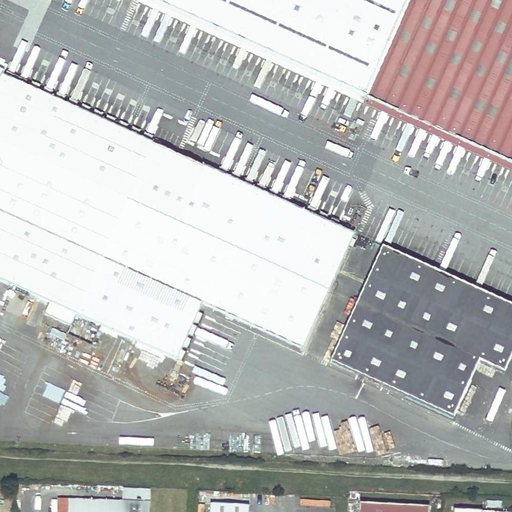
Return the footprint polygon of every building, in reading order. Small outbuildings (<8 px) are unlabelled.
[(138,0),(138,2),(365,104),(511,169),(511,0),(0,0),(0,280),(50,303),(45,314),(72,326),(76,316),(178,362),(179,360),(183,351),(185,347),(188,339),(189,338),(190,334),(194,326),(196,322),(199,313),(203,304),(304,349),(356,234),(338,226),(330,223),(327,221),(318,217),(315,216),(307,212),(289,204),(281,200),(276,199),(269,195),(264,193),(256,189),(251,187),(244,184),(238,181),(231,178),(226,176),(219,173),(204,166),(204,167),(160,147),(154,144),(150,143),(143,140),(138,137),(131,134),(126,132),(118,128),(113,126),(106,122),(101,120),(93,117),(88,114),(80,111),(76,109),(68,105),(63,103),(55,99),(51,97),(43,94),(38,92),(31,88),(26,86),(19,83),(13,80),(6,77),(4,76),(6,71),(0,68),(0,0),(138,0)] [(13,80),(16,75),(8,72),(6,77),(13,80)] [(26,86),(28,80),(21,77),(19,83),(26,86)] [(38,92),(41,86),(34,83),(31,88),(38,92)] [(51,97),(53,91),(46,88),(43,94),(51,97)] [(63,103),(66,97),(58,93),(55,99),(63,103)] [(76,109),(78,103),(70,99),(68,105),(76,109)] [(88,114),(91,109),(83,105),(80,111),(88,114)] [(101,120),(104,114),(96,110),(93,117),(101,120)] [(113,126),(115,120),(108,116),(106,122),(113,126)] [(126,132),(129,125),(121,122),(118,128),(126,132)] [(131,134),(138,137),(141,131),(133,128),(131,134)] [(143,140),(150,143),(153,136),(146,133),(143,140)] [(162,142),(156,139),(154,144),(160,147),(162,142)] [(317,211),(309,207),(307,212),(315,216),(317,211)] [(329,216),(321,212),(318,217),(327,221),(329,216)] [(340,221),(332,218),(330,223),(338,226),(340,221)] [(511,307),(382,249),(331,363),(453,418),(479,361),(504,372),(511,354),(511,307)] [(51,329),(49,336),(64,340),(65,332),(51,329)] [(148,490),(121,489),(120,501),(148,502),(148,490)] [(69,511),(70,499),(60,499),(59,511),(69,511)] [(147,511),(148,502),(120,501),(70,499),(69,511),(147,511)] [(426,511),(427,507),(359,503),(358,511),(426,511)]
